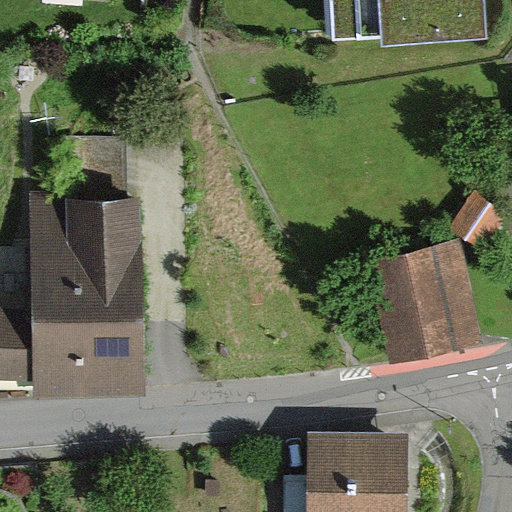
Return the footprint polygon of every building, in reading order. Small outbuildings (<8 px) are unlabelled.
[(331,0),(333,25),(481,15),(480,0),(331,0)] [(0,371),(36,371),(37,386),(147,384),(143,179),(126,180),(125,134),(77,135),(78,181),(29,182),(30,237),(7,237),(7,245),(0,244),(0,371)] [(511,211),(479,185),(450,221),(483,248),(511,211)] [(461,239),(370,256),(387,350),(478,333),(461,239)] [(310,439),(308,511),(404,511),(406,441),(310,439)]
